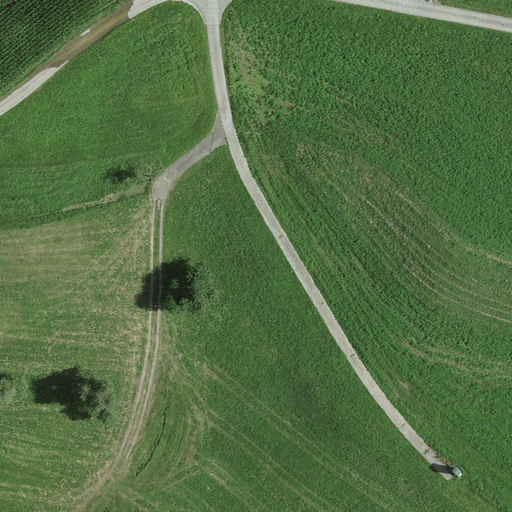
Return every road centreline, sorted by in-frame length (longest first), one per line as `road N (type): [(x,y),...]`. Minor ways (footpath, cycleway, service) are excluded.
road 1 (track): [(454,478),(344,345),(248,178),(229,129),(208,0)]
road 2 (track): [(229,129),(175,171),(156,200),(154,347),(107,495)]
road 3 (unclassified): [(153,0),(0,108)]
road 4 (unclassified): [(511,27),(364,0)]
